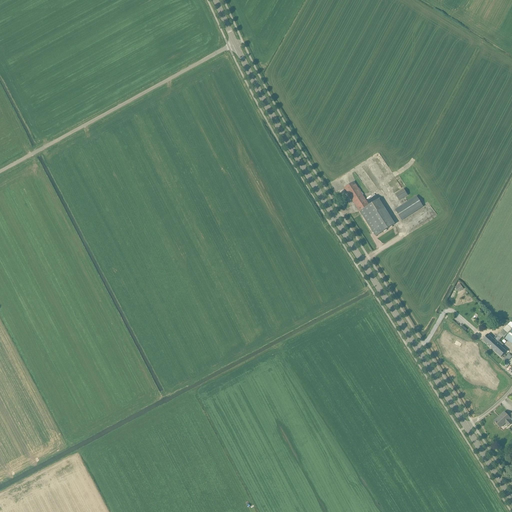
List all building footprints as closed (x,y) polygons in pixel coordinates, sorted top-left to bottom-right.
[(367,201),(354,182),(344,188),(376,237),(395,224),(379,199),(376,195),(367,201)] [(408,196),(404,189),(395,195),(399,201),(408,196)] [(423,207),(417,196),(395,210),(402,220),(423,207)] [(431,206),(416,214),(418,218),(422,216),(423,218),(430,214),(431,217),(436,215),(431,206)] [(464,290),(460,284),(455,287),(459,293),(464,290)] [(499,334),(502,337),(503,337),(505,339),(505,338),(508,335),(503,330),(500,334),(499,334)] [(485,337),(482,340),(492,349),(497,343),(494,340),(488,334),(485,337)] [(497,343),(492,349),(501,357),(504,354),(506,351),(501,347),(503,345),(499,341),(497,343)] [(506,362),(511,357),(509,354),(503,360),(506,362),(506,363),(506,362)] [(497,419),(494,422),(495,423),(496,424),(500,428),(504,425),(505,423),(508,426),(511,422),(511,413),(511,415),(511,416),(509,418),(504,412),(500,417),(498,419),(497,419)]
